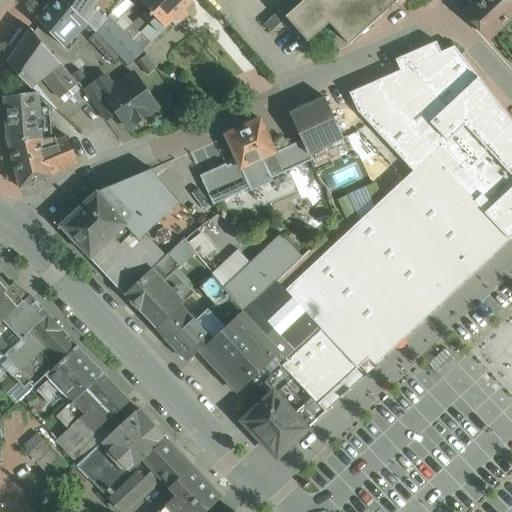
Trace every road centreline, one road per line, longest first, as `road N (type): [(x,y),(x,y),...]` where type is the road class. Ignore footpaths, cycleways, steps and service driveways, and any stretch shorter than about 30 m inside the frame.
road 1 (tertiary): [(15,234),(297,511)]
road 2 (residential): [(450,18),(207,127)]
road 3 (residential): [(207,127),(52,200),(15,234)]
